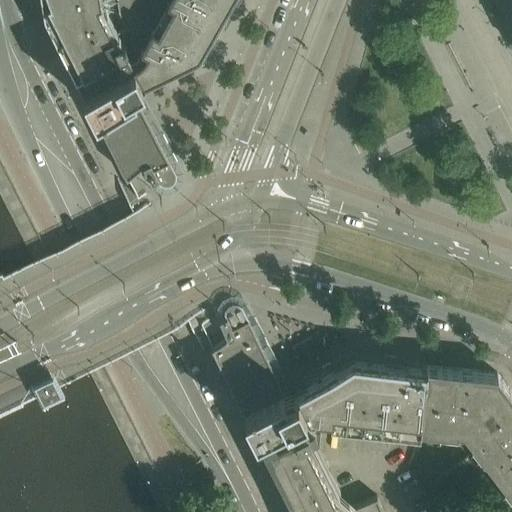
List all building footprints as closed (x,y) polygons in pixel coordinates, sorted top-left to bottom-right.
[(42,0),(43,2),(44,2),(46,11),(50,20),(57,34),(56,35),(76,74),(85,69),(92,82),(90,83),(91,85),(123,68),(128,80),(132,87),(142,82),(142,83),(201,54),(231,0),(42,0)] [(135,92),(132,87),(128,80),(123,68),(91,85),(83,88),(127,176),(143,167),(152,183),(158,180),(159,183),(164,185),(169,185),(174,183),(176,179),(176,174),(135,92)] [(58,383),(3,274),(0,275),(0,319),(38,394),(58,383)] [(284,388),(252,324),(242,305),(238,303),(232,302),(228,305),(225,309),(224,314),(226,317),(219,320),(228,336),(212,344),(244,408),(284,388)] [(420,424),(426,365),(353,357),(295,387),(299,395),(289,400),(294,409),(308,436),(319,430),(318,428),(318,429),(319,413),(420,424)] [(470,435),(511,401),(511,390),(498,372),(451,368),(444,367),(435,366),(426,365),(420,424),(420,426),(457,430),(458,428),(465,428),(470,435)] [(312,443),(308,436),(294,409),(289,400),(284,388),(244,408),(256,431),(263,427),(271,443),(269,444),(270,445),(266,447),(270,455),(269,455),(272,463),(296,511),(384,511),(377,495),(343,510),(342,509),(335,494),(341,491),(315,441),(312,443)] [(499,473),(511,463),(511,401),(470,435),(499,473)] [(511,463),(499,473),(511,489),(511,463)]
